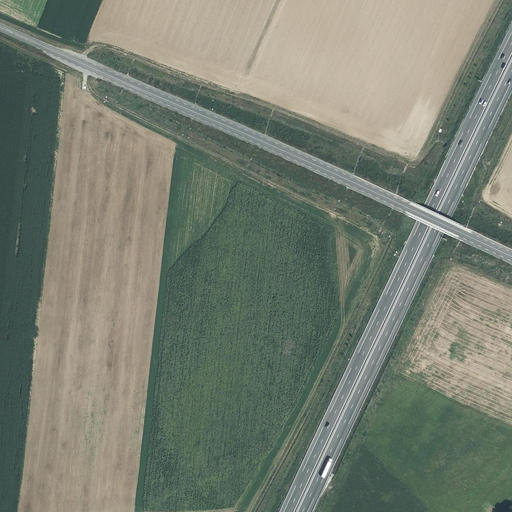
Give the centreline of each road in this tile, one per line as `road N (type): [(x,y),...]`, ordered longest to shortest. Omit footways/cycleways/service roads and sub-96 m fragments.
road 1 (track): [(85,64),(83,88),(377,236),(341,332),(247,511)]
road 2 (track): [(85,64),(95,45),(110,47),(418,162),(497,0)]
road 3 (motorway): [(511,37),(286,511)]
road 4 (motorway): [(301,511),(511,66)]
road 5 (secondary): [(406,206),(0,26)]
